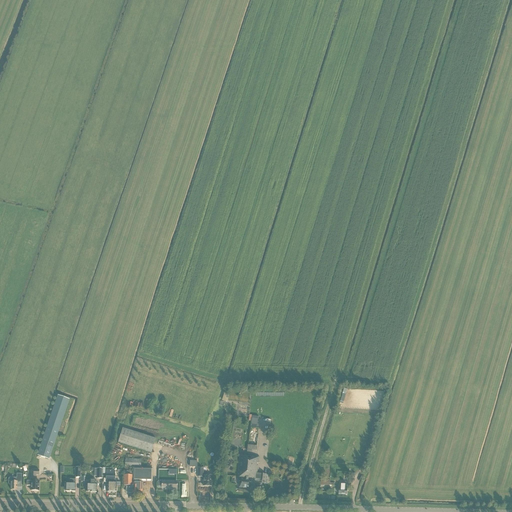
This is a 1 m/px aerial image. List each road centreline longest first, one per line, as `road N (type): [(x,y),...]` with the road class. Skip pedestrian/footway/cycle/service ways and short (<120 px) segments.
road 1 (tertiary): [(185,506),(455,511)]
road 2 (tertiary): [(185,506),(0,503)]
